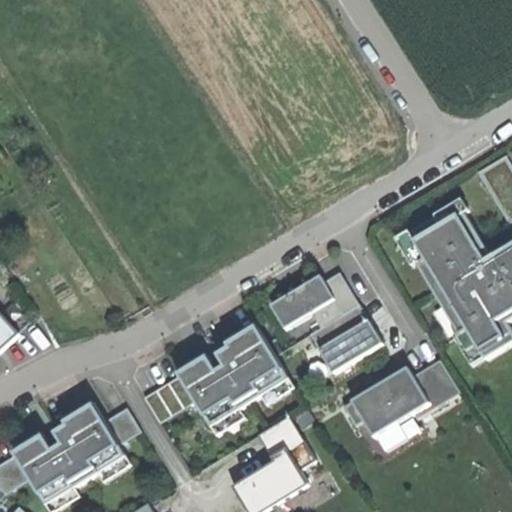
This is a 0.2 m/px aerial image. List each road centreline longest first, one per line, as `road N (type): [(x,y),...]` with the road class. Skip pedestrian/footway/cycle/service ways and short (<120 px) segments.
road 1 (residential): [(0,411),(142,344),(456,157)]
road 2 (residential): [(354,0),(456,157)]
